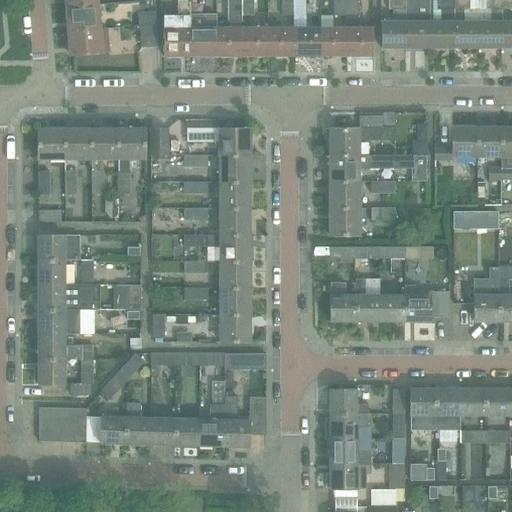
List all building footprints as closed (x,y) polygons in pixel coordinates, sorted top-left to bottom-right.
[(239,0),(226,0),(227,22),(239,22),(240,17),(239,0)] [(239,0),(240,17),(254,17),(254,0),(239,0)] [(292,29),(292,57),(318,57),(318,29),(306,29),(306,0),(281,0),(281,16),(294,16),(294,29),(292,29)] [(344,0),(333,0),(334,16),(344,16),(344,0)] [(357,0),(344,0),(344,16),(344,29),(344,57),(371,57),(371,29),(358,29),(357,0)] [(380,22),(380,48),(405,48),(404,0),(388,0),(389,11),(392,11),(392,22),(380,22)] [(428,48),(428,0),(404,0),(405,48),(428,48)] [(428,0),(428,48),(453,48),(453,0),(428,0)] [(453,0),(453,48),(477,48),(477,22),(477,10),(469,10),(468,0),(453,0)] [(477,22),(477,48),(501,48),(500,0),(484,0),(484,9),(487,9),(488,22),(477,22)] [(511,0),(500,0),(501,48),(511,48),(511,0)] [(160,17),(160,37),(160,57),(190,57),(190,15),(190,1),(178,1),(178,17),(160,17)] [(64,6),(66,32),(98,29),(96,4),(64,6)] [(138,13),(139,26),(156,24),(155,12),(138,13)] [(213,15),(190,15),(190,57),(213,57),(213,29),(213,15)] [(141,49),(158,48),(156,24),(139,26),(141,49)] [(104,29),(98,29),(66,32),(68,55),(106,52),(104,29)] [(240,29),(213,29),(213,57),(240,57),(240,29)] [(240,29),(240,57),(266,57),(266,29),(240,29)] [(266,29),(266,57),(292,57),(292,29),(266,29)] [(318,29),(318,57),(344,57),(344,29),(318,29)] [(329,129),(329,157),(358,156),(358,141),(394,141),(394,114),(382,114),(382,117),(358,117),(358,129),(329,129)] [(219,120),(186,120),(186,130),(219,130),(219,120)] [(452,157),(474,157),(474,128),(450,128),(450,149),(433,149),(433,161),(452,161),(452,157)] [(499,128),(474,128),(474,157),(499,157),(499,128)] [(511,128),(499,128),(499,157),(501,157),(501,169),(511,169),(511,128)] [(118,129),(91,130),(92,159),(90,159),(91,195),(103,195),(102,159),(118,158),(118,129)] [(118,129),(118,158),(145,158),(145,129),(118,129)] [(167,129),(152,129),(151,156),(167,156),(167,129)] [(38,159),(64,159),(65,159),(65,130),(38,130),(38,159)] [(91,130),(65,130),(65,159),(64,159),(64,195),(77,195),(76,159),(90,159),(92,159),(91,130)] [(219,144),(219,151),(219,156),(249,156),(249,130),(219,130),(186,130),(186,144),(219,144)] [(417,141),(412,141),(412,156),(413,156),(426,156),(426,141),(417,141)] [(207,156),(184,156),(184,168),(207,168),(207,156)] [(249,183),(249,156),(219,156),(219,183),(249,183)] [(412,156),(394,156),(358,156),(329,157),(329,183),(358,183),(358,170),(414,170),(413,156),(412,156)] [(501,169),(489,169),(489,181),(501,181),(501,169)] [(511,169),(501,169),(501,181),(511,181),(511,169)] [(37,195),(50,196),(50,172),(38,172),(37,195)] [(130,195),(130,172),(118,172),(118,195),(130,195)] [(207,182),(184,183),(184,195),(207,195),(207,182)] [(395,182),(370,182),(370,195),(395,195),(395,182)] [(219,209),(249,209),(249,183),(219,183),(219,209)] [(329,183),(329,210),(358,210),(358,183),(329,183)] [(484,184),(477,184),(477,207),(485,207),(484,184)] [(394,208),(371,209),(371,222),(395,221),(394,208)] [(207,209),(184,209),(184,222),(208,222),(207,209)] [(219,236),(249,236),(249,209),(219,209),(219,236)] [(358,210),(329,210),(329,236),(358,236),(358,210)] [(60,223),(61,211),(38,211),(38,223),(60,223)] [(497,212),(475,212),(475,229),(497,229),(497,212)] [(65,236),(58,236),(38,236),(37,261),(65,261),(65,236)] [(249,236),(219,236),(184,236),(184,247),(207,247),(208,262),(219,262),(219,263),(248,263),(249,236)] [(139,248),(127,248),(127,256),(139,256),(139,248)] [(330,249),(330,260),(340,260),(340,265),(352,265),(352,260),(356,260),(356,248),(330,249)] [(380,248),(356,248),(356,260),(380,260),(380,248)] [(405,248),(380,248),(380,260),(405,260),(405,248)] [(429,259),(429,248),(405,248),(405,260),(429,259)] [(65,286),(65,261),(37,261),(37,285),(65,286)] [(81,286),(93,286),(93,275),(105,275),(105,263),(93,263),(93,261),(81,261),(81,286)] [(208,274),(208,262),(184,262),(184,275),(208,274)] [(248,290),(248,263),(219,263),(219,290),(248,290)] [(474,323),(498,323),(498,268),(488,267),(488,278),(473,278),(474,297),(474,323)] [(511,322),(511,296),(508,296),(508,280),(511,280),(511,277),(511,267),(498,268),(498,323),(511,322)] [(330,323),(356,323),(356,280),(354,280),(354,297),(345,298),(345,283),(330,284),(330,323)] [(356,280),(356,323),(380,322),(380,297),(379,297),(379,280),(356,280)] [(81,286),(65,286),(37,285),(37,310),(65,310),(81,310),(93,310),(100,310),(100,286),(93,286),(81,286)] [(147,286),(135,286),(135,310),(147,311),(147,286)] [(403,286),(403,297),(405,297),(406,322),(429,322),(429,318),(448,318),(448,292),(414,292),(414,286),(403,286)] [(208,288),(184,288),(184,301),(208,301),(208,288)] [(248,316),(248,290),(219,290),(219,316),(248,316)] [(380,297),(380,322),(406,322),(405,297),(403,297),(380,297)] [(65,335),(65,310),(37,310),(37,335),(65,335)] [(93,310),(81,310),(81,336),(93,336),(93,310)] [(138,312),(127,312),(127,320),(138,320),(138,312)] [(152,315),(152,339),(165,339),(165,315),(152,315)] [(219,343),(248,343),(248,316),(219,316),(219,343)] [(188,317),(175,317),(175,325),(188,325),(188,317)] [(65,360),(81,360),(93,360),(93,347),(65,347),(65,335),(37,335),(37,360),(65,360)] [(140,339),(130,339),(130,349),(140,349),(140,339)] [(136,354),(119,373),(128,380),(145,362),(136,354)] [(150,366),(203,365),(204,355),(150,355),(150,366)] [(203,365),(226,365),(226,355),(204,355),(203,365)] [(249,356),(226,355),(226,365),(233,365),(249,366),(249,356)] [(37,386),(57,386),(65,386),(65,360),(37,360),(37,386)] [(93,386),(93,360),(81,360),(80,384),(71,384),(71,396),(90,396),(90,386),(93,386)] [(228,366),(148,367),(148,379),(228,378),(228,366)] [(112,398),(128,380),(119,373),(103,391),(112,398)] [(329,415),(368,415),(368,405),(355,405),(355,390),(329,390),(329,415)] [(434,390),(409,390),(409,409),(409,416),(409,431),(434,431),(434,390)] [(459,390),(434,390),(434,431),(439,431),(456,431),(459,431),(459,416),(459,390)] [(459,416),(484,416),(484,390),(459,390),(459,416)] [(484,416),(509,416),(509,390),(484,390),(484,416)] [(226,397),(226,406),(225,447),(250,447),(250,435),(264,436),(265,398),(250,398),(249,418),(237,418),(238,397),(226,397)] [(393,398),(393,415),(404,415),(405,398),(393,398)] [(127,419),(126,444),(152,445),(152,419),(142,419),(142,404),(127,404),(127,419)] [(201,446),(225,447),(226,406),(212,405),(211,421),(202,420),(201,446)] [(84,423),(85,409),(37,408),(37,421),(49,422),(61,422),(72,422),(84,423)] [(323,439),(329,439),(355,439),(355,428),(371,428),(371,415),(368,415),(329,415),(329,417),(323,417),(323,439)] [(393,415),(393,439),(404,439),(404,415),(393,415)] [(100,443),(126,444),(127,419),(101,418),(100,443)] [(152,419),(152,445),(176,445),(177,420),(152,419)] [(177,420),(176,445),(201,446),(202,420),(177,420)] [(48,442),(49,422),(37,421),(36,441),(48,442)] [(60,442),(61,422),(49,422),(48,442),(60,442)] [(72,442),(72,422),(61,422),(60,442),(72,442)] [(84,443),(84,423),(72,422),(72,442),(84,443)] [(460,432),(460,444),(484,444),(484,432),(460,432)] [(484,432),(484,444),(510,444),(510,432),(484,432)] [(355,439),(329,439),(329,465),(355,465),(370,465),(370,452),(355,452),(355,439)] [(393,439),(392,465),(404,465),(404,439),(393,439)] [(445,450),(437,450),(437,455),(437,456),(437,462),(445,462),(445,450)] [(329,489),(349,489),(366,489),(366,474),(370,474),(370,465),(355,465),(329,465),(329,489)] [(390,465),(390,490),(395,490),(395,502),(404,502),(404,465),(392,465),(390,465)] [(434,468),(426,468),(426,481),(434,481),(434,468)]
